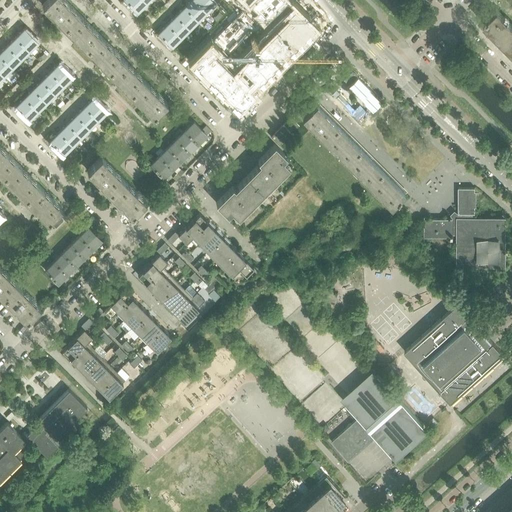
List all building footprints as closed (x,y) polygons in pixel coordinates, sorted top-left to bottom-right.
[(65,27),(79,13),(65,0),(46,0),(42,5),(65,27)] [(146,2),(143,0),(126,0),(137,11),(146,2)] [(206,11),(194,0),(190,0),(184,7),(197,20),(206,11)] [(215,3),(212,0),(194,0),(206,11),(215,3)] [(247,0),(230,0),(239,9),(255,24),(228,50),(235,58),(287,6),(281,0),(270,0),(259,12),(247,0)] [(247,0),(259,12),(270,0),(247,0)] [(208,40),(190,58),(237,104),(252,89),(249,86),(311,23),(291,2),(291,3),(287,6),(235,58),(228,50),(255,24),(239,9),(208,40)] [(197,20),(184,7),(176,15),(189,28),(197,20)] [(511,49),(511,24),(510,23),(497,10),(484,23),(511,50),(511,49)] [(87,49),(101,35),(79,13),(65,27),(87,49)] [(189,28),(176,15),(167,24),(180,37),(189,28)] [(212,26),(207,21),(203,25),(208,30),(212,26)] [(180,37),(167,24),(158,32),(172,46),(180,37)] [(38,41),(24,28),(15,37),(29,50),(38,41)] [(109,71),(123,57),(101,35),(87,49),(109,71)] [(29,50),(15,37),(7,45),(20,59),(29,50)] [(20,59),(7,45),(0,52),(0,55),(12,67),(20,59)] [(12,67),(0,55),(0,72),(3,76),(12,67)] [(130,93),(144,79),(123,57),(109,71),(130,93)] [(72,76),(59,63),(57,64),(50,71),(64,84),(72,76)] [(64,84),(50,71),(41,80),(55,93),(64,84)] [(153,116),(167,102),(144,79),(130,93),(153,116)] [(55,93),(41,80),(33,88),(47,102),(55,93)] [(47,102),(33,88),(24,97),(38,110),(47,102)] [(38,110),(24,97),(16,106),(29,119),(38,110)] [(107,111),(93,97),(84,106),(98,119),(107,111)] [(313,128),(327,114),(315,102),(308,109),(301,116),(313,128)] [(98,119),(84,106),(75,115),(89,128),(98,119)] [(347,134),(328,115),(327,114),(313,128),(334,149),(349,136),(347,134)] [(89,128),(75,115),(67,123),(81,136),(89,128)] [(299,125),(290,116),(285,121),(288,124),(294,129),(299,125)] [(207,134),(193,121),(192,122),(184,130),(198,143),(207,134)] [(294,129),(288,124),(285,121),(280,126),(289,135),(294,129)] [(81,136),(67,123),(59,131),(72,145),(81,136)] [(289,135),(280,126),(275,131),(284,140),(289,135)] [(198,143),(184,130),(176,138),(189,152),(198,143)] [(72,145),(59,131),(50,140),(63,154),(72,145)] [(284,140),(275,131),(270,136),(279,144),(284,140)] [(371,158),(350,137),(349,136),(334,149),(357,172),(371,158)] [(189,152),(176,138),(167,147),(181,160),(189,152)] [(280,157),(284,153),(274,143),(258,160),(260,162),(247,175),(253,180),(264,191),(274,180),(289,166),(280,157)] [(0,173),(3,177),(17,162),(0,145),(0,173)] [(181,160),(167,147),(159,155),(172,169),(181,160)] [(172,169),(159,155),(150,164),(164,177),(172,169)] [(123,178),(101,156),(87,170),(109,192),(121,180),(123,178)] [(394,182),(391,178),(371,158),(357,172),(390,205),(396,199),(397,200),(398,199),(398,198),(405,191),(395,181),(394,182)] [(25,199),(39,184),(17,162),(3,177),(25,199)] [(264,191),(253,180),(247,175),(234,188),(232,186),(216,202),(225,212),(229,208),(238,217),(264,191)] [(146,200),(132,187),(123,178),(121,180),(109,192),(132,215),(146,200)] [(62,207),(39,184),(25,199),(47,221),(49,220),(57,212),(62,207)] [(505,266),(506,218),(473,218),(473,213),(475,213),(475,187),(458,187),(458,213),(453,218),(427,218),(427,216),(424,216),(424,218),(424,230),(425,230),(425,232),(428,232),(428,235),(451,235),(454,236),(453,235),(458,235),(458,265),(505,266)] [(55,226),(63,218),(59,214),(57,212),(49,220),(55,226)] [(191,237),(207,221),(199,212),(178,234),(186,242),(191,237)] [(198,244),(214,228),(207,221),(191,237),(198,244)] [(101,239),(88,226),(79,235),(92,248),(101,239)] [(206,252),(222,235),(214,228),(198,244),(206,252)] [(171,243),(177,236),(173,232),(167,239),(171,243)] [(92,248),(79,235),(70,243),(84,257),(92,248)] [(213,259),(230,243),(222,235),(206,252),(213,259)] [(162,252),(168,246),(164,242),(158,248),(162,252)] [(84,257),(70,243),(62,251),(76,265),(84,257)] [(221,267),(237,251),(230,243),(213,259),(221,267)] [(185,258),(189,253),(185,249),(181,254),(185,258)] [(76,265),(62,251),(53,260),(67,274),(76,265)] [(229,275),(246,259),(237,251),(221,267),(229,275)] [(146,282),(162,266),(167,261),(159,253),(137,274),(146,282)] [(189,262),(193,257),(189,253),(185,258),(189,262)] [(178,264),(183,260),(179,256),(174,260),(178,264)] [(67,274),(53,260),(45,269),(58,282),(67,274)] [(182,268),(187,264),(183,260),(178,264),(182,268)] [(200,273),(205,268),(201,264),(196,269),(200,273)] [(18,283),(0,265),(0,293),(4,298),(18,283)] [(152,289),(169,273),(162,266),(146,282),(152,289)] [(204,277),(209,272),(205,268),(200,273),(204,277)] [(193,280),(198,275),(194,271),(190,276),(193,280)] [(160,297),(177,281),(169,273),(152,289),(160,297)] [(197,284),(202,279),(198,275),(193,280),(197,284)] [(214,287),(220,281),(215,277),(210,282),(214,287)] [(168,305),(184,288),(177,281),(160,297),(168,305)] [(209,292),(214,287),(210,282),(205,288),(209,292)] [(26,320),(40,306),(18,283),(4,298),(13,307),(16,310),(26,320)] [(111,317),(116,312),(132,296),(124,288),(102,309),(111,317)] [(175,312),(192,296),(184,288),(168,305),(175,312)] [(123,319),(139,303),(132,296),(116,312),(123,319)] [(184,321),(200,304),(192,296),(175,312),(184,321)] [(130,327),(147,310),(139,303),(123,319),(130,327)] [(504,354),(493,342),(481,329),(483,327),(485,325),(486,324),(487,321),(487,318),(486,316),(485,314),(483,312),(481,311),(478,311),(476,312),(473,313),(472,315),(471,318),(468,315),(469,315),(458,303),(404,350),(423,371),(422,373),(423,374),(424,376),(425,376),(427,376),(450,402),(504,354)] [(95,319),(102,312),(98,307),(91,314),(95,319)] [(138,335),(154,318),(147,310),(130,327),(138,335)] [(86,328),(93,321),(89,317),(82,324),(86,328)] [(145,342),(162,326),(154,318),(138,335),(145,342)] [(110,333),(114,328),(110,324),(106,329),(110,333)] [(154,351),(170,334),(162,326),(145,342),(154,351)] [(70,358),(87,341),(92,336),(83,328),(62,349),(70,358)] [(114,337),(118,332),(114,328),(110,333),(114,337)] [(103,340),(107,335),(103,331),(99,336),(103,340)] [(107,344),(111,339),(107,335),(103,340),(107,344)] [(125,348),(129,344),(125,340),(121,344),(125,348)] [(77,364),(94,348),(87,341),(70,358),(77,364)] [(129,352),(133,348),(129,344),(125,348),(129,352)] [(118,355),(123,350),(119,346),(114,351),(118,355)] [(85,372),(101,356),(94,348),(77,364),(85,372)] [(122,359),(126,354),(123,350),(118,355),(122,359)] [(141,359),(137,355),(133,359),(138,363),(141,359)] [(92,380),(109,363),(101,356),(85,372),(92,380)] [(138,363),(133,359),(129,363),(134,367),(138,363)] [(100,387),(116,371),(109,363),(92,380),(100,387)] [(108,396),(125,379),(116,371),(100,387),(108,396)] [(423,425),(378,374),(377,375),(346,403),(358,417),(331,441),(348,460),(373,438),(371,435),(373,433),(391,454),(391,453),(423,425)] [(76,427),(71,422),(87,406),(69,388),(38,419),(40,421),(26,435),(28,437),(33,442),(47,457),(76,427)] [(33,442),(28,437),(25,440),(24,439),(24,438),(7,421),(0,427),(0,477),(20,458),(19,456),(33,442)] [(321,465),(314,457),(311,460),(318,467),(321,465)] [(339,489),(328,477),(325,474),(317,481),(335,501),(344,494),(339,489)] [(335,501),(317,481),(309,488),(327,509),(335,501)] [(323,511),(327,509),(309,488),(301,496),(315,511),(323,511)] [(315,511),(301,496),(293,503),(301,511),(315,511)] [(301,511),(293,503),(285,510),(286,511),(301,511)]
